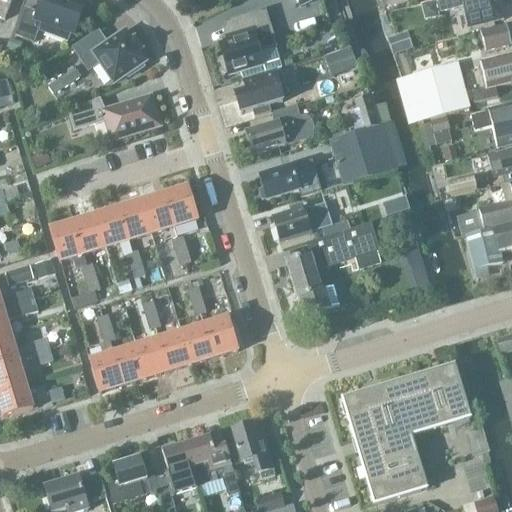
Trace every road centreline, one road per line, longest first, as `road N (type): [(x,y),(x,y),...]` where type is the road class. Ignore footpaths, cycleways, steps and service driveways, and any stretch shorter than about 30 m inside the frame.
road 1 (residential): [(281,378),(175,34),(150,0)]
road 2 (residential): [(0,467),(281,378)]
road 3 (residential): [(281,378),(511,308)]
road 4 (residential): [(320,511),(281,378)]
